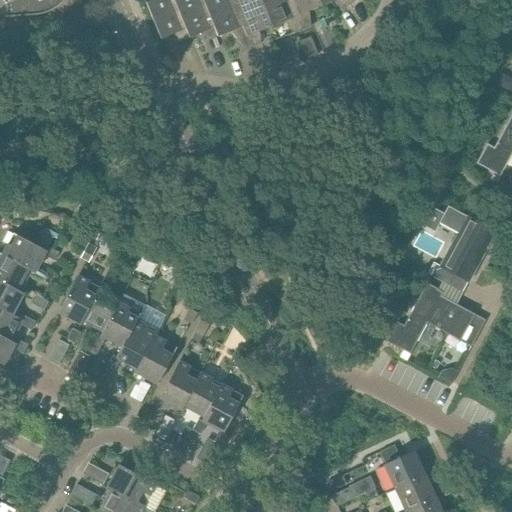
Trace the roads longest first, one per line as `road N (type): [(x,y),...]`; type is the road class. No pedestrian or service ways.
road 1 (tertiary): [(161,95),(289,385)]
road 2 (residential): [(161,95),(204,84),(263,84),(309,70),(347,52),(393,0)]
road 3 (residential): [(289,385),(361,388),(511,463)]
road 4 (residential): [(246,504),(117,435),(93,441),(63,470)]
road 5 (tertiary): [(289,385),(290,406),(246,504)]
